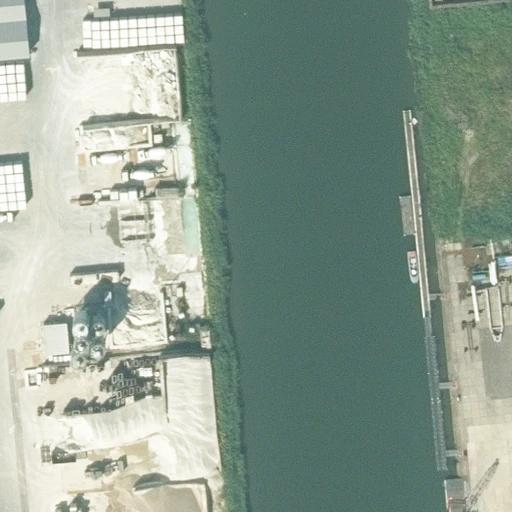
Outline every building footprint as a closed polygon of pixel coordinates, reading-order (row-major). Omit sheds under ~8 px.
[(0,0),(0,55),(30,53),(24,0),(0,0)] [(94,53),(185,45),(180,0),(99,0),(89,1),(94,53)] [(117,125),(89,126),(89,140),(117,139),(117,125)] [(149,344),(145,280),(104,283),(109,344),(88,346),(89,360),(112,359),(111,346),(149,344)] [(68,351),(66,322),(43,324),(45,352),(68,351)]
